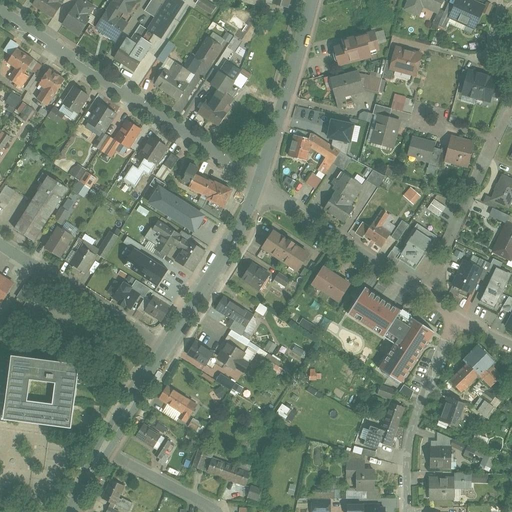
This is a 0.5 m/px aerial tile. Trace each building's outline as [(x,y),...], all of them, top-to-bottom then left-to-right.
[(36,0),(33,5),(44,11),(50,0),(36,0)] [(50,0),(44,11),(54,18),(62,5),(58,2),(59,0),(50,0)] [(83,0),(79,0),(64,24),(80,35),(88,22),(85,20),(89,15),(95,7),(83,0)] [(114,0),(112,5),(113,5),(120,10),(125,14),(126,15),(128,12),(129,12),(131,12),(135,5),(135,4),(134,3),(135,0),(114,0)] [(161,3),(156,0),(152,0),(145,11),(156,18),(164,5),(161,3)] [(148,30),(161,38),(184,3),(178,0),(167,0),(164,5),(156,18),(148,30)] [(216,6),(206,0),(200,0),(197,6),(211,14),(216,6)] [(444,0),(409,0),(410,0),(406,9),(419,15),(423,6),(438,13),(440,9),(444,0)] [(484,7),(468,0),(457,0),(451,14),(450,17),(451,17),(475,28),(484,7)] [(488,15),(492,5),(487,3),(483,13),(488,15)] [(112,5),(108,12),(107,11),(97,28),(98,27),(106,33),(105,34),(116,41),(128,24),(121,20),(125,14),(120,10),(113,5),(112,5)] [(445,12),(440,9),(438,13),(433,23),(439,26),(445,12)] [(451,14),(445,12),(439,26),(446,29),(451,17),(450,17),(451,14)] [(148,30),(141,25),(136,34),(142,38),(148,30)] [(155,34),(148,30),(142,38),(149,43),(155,34)] [(223,39),(213,33),(210,38),(221,45),(224,40),(223,39)] [(228,42),(232,36),(227,33),(223,39),(224,40),(228,42)] [(375,33),(344,41),(345,46),(336,49),(340,65),(371,57),(370,52),(379,49),(375,33)] [(127,49),(124,46),(115,58),(125,65),(142,38),(136,34),(131,41),(132,42),(127,49)] [(142,38),(125,65),(135,72),(148,52),(145,50),(150,43),(149,43),(142,38)] [(209,39),(197,57),(209,65),(221,47),(209,39)] [(166,47),(158,60),(164,64),(172,51),(166,47)] [(422,54),(397,48),(393,62),(391,69),(395,70),(416,76),(422,54)] [(34,60),(17,49),(8,63),(16,68),(9,79),(16,83),(17,84),(24,73),(25,74),(34,60)] [(194,74),(201,63),(192,57),(184,68),(190,72),(194,74)] [(393,62),(387,60),(383,78),(392,80),(395,70),(391,69),(393,62)] [(220,73),(212,85),(219,89),(215,96),(216,97),(212,103),(207,101),(199,114),(209,120),(227,94),(233,84),(227,79),(234,67),(227,62),(220,73)] [(170,73),(161,67),(153,79),(157,82),(156,85),(167,92),(184,68),(177,63),(170,73)] [(184,68),(167,92),(179,100),(189,85),(184,82),(190,72),(184,68)] [(54,73),(49,70),(39,85),(44,88),(54,95),(55,95),(65,81),(59,77),(59,76),(54,73)] [(470,72),(463,70),(459,86),(465,88),(467,79),(468,80),(470,72)] [(479,74),(471,71),(470,72),(468,80),(467,79),(465,88),(463,94),(477,98),(483,74),(480,73),(479,74)] [(365,91),(359,72),(334,79),(337,89),(335,90),(337,98),(337,99),(346,96),(365,91)] [(24,73),(17,84),(16,83),(14,86),(20,90),(29,76),(25,74),(24,73)] [(487,75),(483,74),(477,98),(490,101),(491,97),(496,80),(496,78),(486,76),(487,75)] [(382,79),(371,76),(367,89),(379,92),(382,79)] [(504,82),(496,80),(491,97),(499,99),(504,82)] [(18,92),(5,84),(1,90),(14,98),(18,92)] [(241,88),(233,84),(227,94),(234,98),(241,88)] [(89,96),(76,87),(64,104),(78,113),(89,96)] [(44,88),(37,99),(47,106),(54,95),(44,88)] [(227,94),(209,120),(219,127),(227,114),(223,111),(228,104),(229,105),(229,106),(234,98),(227,94)] [(402,112),(406,98),(396,95),(392,109),(402,112)] [(346,96),(337,99),(337,98),(336,99),(339,108),(348,105),(346,96)] [(31,117),(34,109),(22,104),(19,112),(31,117)] [(117,114),(101,104),(88,122),(89,123),(90,121),(96,125),(95,127),(103,132),(104,133),(117,114)] [(392,109),(376,105),(373,115),(380,117),(380,116),(390,119),(392,109)] [(311,117),(312,117),(314,111),(296,107),(293,119),(310,122),(311,117)] [(65,115),(55,108),(49,117),(60,123),(65,115)] [(390,119),(380,116),(380,117),(372,143),(373,143),(374,141),(392,146),(392,148),(393,148),(400,121),(390,119)] [(332,139),(356,145),(361,125),(337,119),(332,139)] [(115,137),(111,144),(118,148),(121,143),(130,148),(141,130),(128,121),(116,138),(115,137)] [(7,147),(14,138),(5,131),(0,136),(0,161),(10,149),(7,147)] [(103,132),(94,146),(100,150),(109,136),(104,133),(103,132)] [(309,139),(295,136),(290,157),(307,161),(309,152),(312,152),(313,149),(328,158),(323,165),(329,169),(333,164),(340,152),(315,135),(310,134),(309,139)] [(435,143),(412,137),(407,155),(418,158),(418,159),(430,162),(429,166),(437,168),(441,154),(433,152),(435,143)] [(153,138),(149,145),(148,144),(140,156),(152,163),(151,162),(152,161),(156,163),(160,157),(162,158),(162,157),(168,148),(153,138)] [(474,143),(451,138),(448,149),(446,158),(460,161),(459,164),(468,167),(474,143)] [(441,154),(437,168),(444,169),(446,158),(448,149),(442,148),(441,154)] [(353,159),(340,152),(333,164),(345,171),(353,159)] [(180,159),(172,154),(164,165),(172,170),(180,159)] [(155,166),(145,159),(139,168),(144,172),(149,175),(155,166)] [(86,169),(77,163),(70,174),(79,180),(86,169)] [(133,165),(124,179),(135,186),(144,172),(139,168),(133,165)] [(323,165),(322,165),(318,170),(326,175),(329,169),(323,165)] [(204,179),(197,175),(199,171),(190,166),(183,180),(191,184),(189,188),(205,196),(205,195),(209,196),(207,199),(224,207),(232,190),(215,183),(204,179)] [(318,170),(316,168),(306,183),(316,189),(326,175),(318,170)] [(375,170),(368,181),(379,188),(386,177),(375,170)] [(96,179),(86,172),(80,182),(90,188),(96,179)] [(342,172),(333,184),(337,187),(334,190),(337,192),(325,209),(345,222),(354,208),(350,205),(363,186),(342,172)] [(44,185),(16,229),(34,241),(68,189),(44,173),(39,181),(44,185)] [(511,180),(504,177),(494,200),(509,207),(511,199),(511,180)] [(162,182),(156,178),(150,187),(155,190),(147,203),(194,233),(205,216),(159,186),(162,182)] [(135,186),(124,179),(119,186),(130,193),(135,186)] [(90,188),(80,182),(75,190),(85,197),(90,188)] [(16,192),(7,186),(0,196),(0,199),(8,205),(16,192)] [(421,196),(411,187),(403,196),(413,205),(421,196)] [(122,193),(114,204),(130,215),(138,204),(122,193)] [(224,207),(207,199),(203,208),(219,218),(224,207)] [(445,208),(434,200),(428,208),(438,217),(445,208)] [(142,206),(139,211),(147,217),(151,212),(142,206)] [(62,209),(55,220),(62,224),(69,213),(62,209)] [(505,214),(494,209),(491,215),(501,220),(505,214)] [(383,210),(375,222),(382,227),(389,215),(383,210)] [(511,217),(505,214),(501,220),(508,223),(509,223),(511,224),(511,217)] [(402,220),(391,237),(398,242),(409,225),(402,220)] [(169,229),(158,222),(153,231),(164,237),(169,229)] [(375,222),(374,222),(365,235),(383,247),(392,233),(382,227),(375,222)] [(437,236),(417,223),(397,254),(395,257),(399,260),(415,270),(437,236)] [(511,224),(509,223),(508,223),(495,252),(511,260),(511,258),(511,224)] [(74,236),(59,227),(46,248),(58,256),(64,248),(66,249),(74,236)] [(204,251),(169,229),(164,237),(159,244),(157,249),(166,255),(173,243),(183,249),(176,261),(191,271),(204,251)] [(210,236),(198,229),(193,237),(205,244),(210,236)] [(289,241),(274,231),(263,247),(299,271),(309,255),(294,245),(295,244),(290,240),(289,241)] [(110,235),(98,254),(105,258),(117,239),(110,235)] [(156,245),(150,241),(146,248),(154,253),(157,249),(159,244),(157,243),(156,245)] [(82,246),(71,264),(86,273),(97,256),(90,252),(92,248),(85,243),(82,246)] [(166,255),(157,249),(154,253),(163,259),(166,255)] [(395,257),(397,254),(391,250),(386,259),(396,265),(399,260),(395,257)] [(163,259),(154,253),(151,259),(160,265),(163,259)] [(477,266),(465,260),(453,286),(471,294),(471,293),(469,292),(475,278),(478,279),(486,261),(481,259),(477,266)] [(174,272),(162,264),(156,275),(168,282),(163,289),(177,298),(188,280),(175,271),(174,272)] [(262,270),(253,264),(243,279),(250,284),(254,286),(260,290),(270,275),(266,272),(262,269),(262,270)] [(301,275),(306,279),(311,272),(305,268),(301,275)] [(350,284),(324,268),(313,284),(339,301),(350,284)] [(477,302),(494,310),(510,277),(492,268),(477,302)] [(292,281),(280,273),(275,280),(287,288),(292,281)] [(14,284),(0,275),(0,303),(1,304),(14,284)] [(151,289),(137,280),(132,287),(133,287),(131,290),(140,295),(140,296),(145,299),(151,289)] [(123,284),(115,298),(120,302),(119,303),(124,307),(126,305),(132,309),(140,296),(140,295),(131,290),(133,287),(132,287),(125,282),(124,285),(123,284)] [(25,284),(17,297),(24,301),(32,288),(25,284)] [(402,310),(365,287),(348,314),(395,344),(380,368),(401,382),(433,333),(412,319),(410,322),(399,315),(402,310)] [(173,303),(162,296),(159,300),(171,307),(173,303)] [(159,300),(154,297),(146,310),(162,321),(171,308),(159,300)] [(254,315),(225,297),(217,309),(233,318),(240,323),(238,327),(244,331),(254,315)] [(511,297),(510,297),(502,309),(509,313),(511,307),(511,297)] [(261,304),(257,311),(265,316),(270,308),(261,304)] [(240,323),(233,318),(228,325),(233,328),(236,330),(238,327),(240,323)] [(318,328),(303,319),(299,325),(314,335),(318,328)] [(236,330),(233,328),(230,334),(248,346),(251,340),(252,340),(242,334),(236,330)] [(248,346),(230,334),(226,340),(229,342),(246,352),(250,347),(248,346)] [(220,356),(197,342),(189,354),(206,365),(210,359),(216,363),(219,359),(220,356)] [(246,352),(229,342),(220,356),(219,359),(227,364),(228,361),(244,371),(249,363),(242,359),(246,352)] [(277,346),(270,342),(266,349),(272,353),(277,346)] [(304,351),(295,346),(292,352),(301,357),(304,351)] [(470,363),(451,381),(462,392),(480,375),(492,387),(502,377),(491,365),(494,362),(482,349),(481,350),(479,350),(478,349),(467,360),(470,363)] [(282,362),(268,354),(265,359),(276,365),(279,367),(282,362)] [(0,402),(7,403),(5,419),(73,427),(81,365),(13,356),(8,395),(0,394),(0,402)] [(213,364),(206,374),(211,377),(218,367),(213,364)] [(279,367),(276,365),(272,370),(279,375),(283,370),(279,367)] [(226,379),(219,374),(222,370),(218,367),(211,377),(222,385),(226,379)] [(490,389),(481,381),(472,389),(480,398),(481,397),(481,398),(490,389)] [(396,391),(383,385),(379,394),(393,399),(396,391)] [(400,385),(396,392),(407,398),(410,390),(400,385)] [(191,400),(169,386),(161,398),(178,409),(183,412),(179,417),(186,421),(195,408),(188,404),(191,400)] [(322,395),(309,387),(307,391),(319,399),(322,395)] [(221,388),(215,391),(218,398),(225,395),(221,388)] [(466,403),(449,397),(445,407),(446,407),(441,420),(458,426),(466,403)] [(481,398),(481,397),(480,398),(473,408),(487,418),(495,407),(481,398)] [(405,408),(391,403),(384,422),(398,427),(405,408)] [(292,410),(282,404),(277,413),(286,419),(292,410)] [(291,422),(297,412),(293,409),(292,410),(286,419),(291,422)] [(202,423),(193,419),(188,427),(197,432),(202,423)] [(398,427),(384,422),(377,441),(378,442),(391,446),(398,427)] [(144,424),(136,437),(158,450),(166,438),(144,424)] [(158,450),(155,455),(161,459),(165,453),(172,442),(166,438),(158,450)] [(377,444),(364,439),(362,445),(376,449),(378,442),(377,444)] [(469,447),(454,441),(451,447),(466,453),(469,447)] [(209,450),(200,447),(193,467),(202,470),(207,457),(209,450)] [(438,449),(438,450),(432,450),(432,467),(442,467),(450,465),(450,461),(452,461),(452,449),(438,449)] [(474,451),(472,455),(481,458),(478,465),(488,469),(492,458),(474,451)] [(170,456),(165,453),(161,459),(159,463),(164,466),(170,456)] [(212,459),(207,457),(202,470),(207,472),(212,459)] [(232,466),(212,459),(207,472),(227,479),(232,466)] [(251,472),(232,466),(227,479),(246,486),(251,472)] [(375,472),(365,472),(365,469),(347,468),(347,476),(357,476),(357,490),(375,490),(375,472)] [(473,474),(458,473),(458,481),(473,482),(473,474)] [(455,480),(432,479),(431,491),(432,491),(432,498),(431,498),(455,498),(454,498),(454,489),(455,489),(455,480)] [(111,480),(103,499),(111,502),(108,507),(113,509),(115,505),(129,511),(132,503),(119,497),(124,486),(111,480)] [(287,483),(284,494),(291,496),(294,485),(287,483)] [(262,490),(252,486),(249,496),(259,500),(262,490)] [(338,498),(337,490),(329,490),(329,498),(338,498)] [(330,511),(330,500),(312,500),(312,511),(330,511)]
